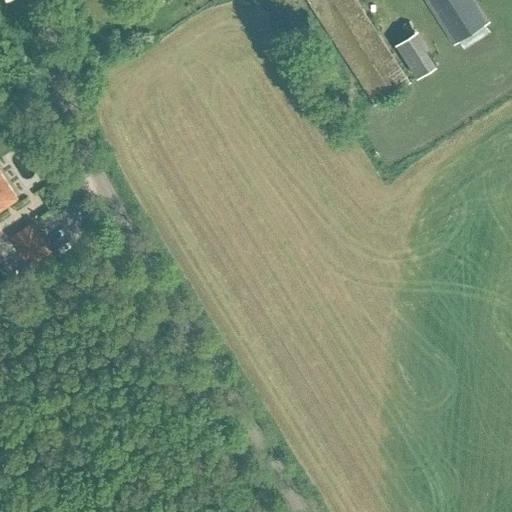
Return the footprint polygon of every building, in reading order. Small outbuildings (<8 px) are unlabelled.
[(253,0),(246,6),(270,40),(285,30),(264,0),(253,0)] [(308,0),(375,103),(409,82),(356,0),(308,0)] [(489,23),(474,0),(427,0),(456,44),(489,23)] [(418,74),(436,63),(413,30),(401,36),(403,38),(397,42),(418,74)] [(0,210),(18,198),(0,170),(0,210)] [(55,254),(33,220),(11,234),(26,256),(30,253),(38,265),(55,254)]
